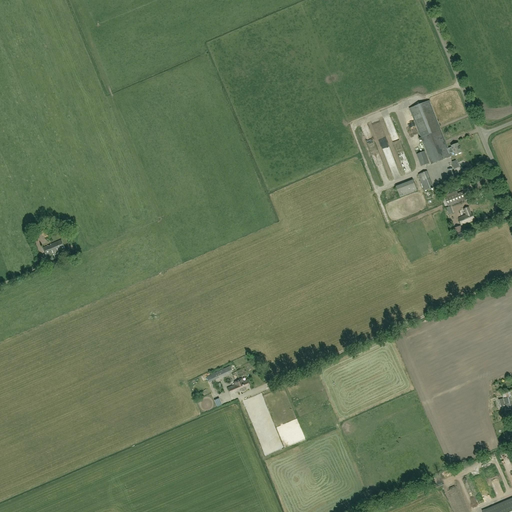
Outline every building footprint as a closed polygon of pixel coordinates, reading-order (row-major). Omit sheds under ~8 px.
[(448,148),(429,101),(409,108),(431,164),(451,156),(450,154),(454,152),(455,155),(462,152),(458,143),(451,146),(452,147),(448,148)] [(406,162),(397,134),(390,136),(400,165),(406,162)] [(397,173),(385,136),(378,138),(391,176),(397,173)] [(416,154),(421,166),(429,163),(424,151),(416,154)] [(418,174),(424,191),(434,187),(428,171),(418,174)] [(413,180),(396,186),(400,197),(417,191),(413,180)] [(448,206),(467,199),(463,191),(458,194),(457,191),(441,197),(442,200),(445,206),(448,205),(448,206)] [(467,214),(458,217),(462,225),(475,220),(472,213),(471,213),(470,211),(471,211),(469,207),(467,208),(468,211),(466,212),(467,214)] [(459,227),(455,229),(459,239),(466,236),(463,230),(462,230),(461,231),(459,227)] [(45,229),(40,232),(40,234),(42,238),(48,235),(45,229)] [(48,247),(48,245),(42,247),(46,256),(65,248),(61,240),(50,244),(51,246),(48,247)] [(230,366),(216,372),(206,377),(209,382),(232,372),(230,366)] [(234,384),(235,385),(227,388),(230,395),(241,391),(242,391),(243,391),(244,391),(245,390),(245,389),(245,388),(250,386),(247,380),(243,382),(242,379),(236,381),(235,382),(234,383),(234,384)] [(511,399),(510,391),(502,393),(506,409),(511,407),(511,399)] [(497,483),(492,485),(497,496),(502,494),(497,483)] [(511,511),(511,498),(483,511),(511,511)]
